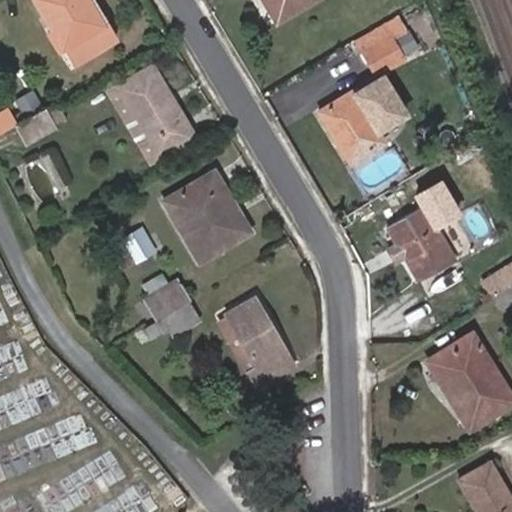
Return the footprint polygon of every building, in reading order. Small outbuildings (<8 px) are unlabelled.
[(86,0),(33,0),(50,27),(61,47),(63,46),(72,62),(115,37),(105,21),(101,23),(86,0)] [(263,0),(276,21),(309,0),(263,0)] [(356,41),(362,51),(390,36),(395,32),(388,22),(356,41)] [(50,27),(42,32),(57,56),(64,52),(61,47),(50,27)] [(362,51),(375,75),(403,60),(390,36),(362,51)] [(150,69),(118,88),(158,154),(190,135),(150,69)] [(352,91),(318,111),(338,144),(343,141),(354,160),(383,142),(376,131),(367,116),(395,98),(382,77),(354,94),(352,91)] [(111,92),(151,158),(158,154),(118,88),(111,92)] [(367,116),(376,131),(405,113),(395,98),(367,116)] [(55,104),(43,111),(53,127),(65,120),(55,104)] [(8,109),(0,113),(0,129),(15,121),(8,109)] [(17,126),(27,142),(53,127),(43,111),(17,126)] [(163,201),(199,262),(243,235),(228,211),(235,207),(213,171),(163,201)] [(403,256),(416,277),(453,254),(436,225),(458,212),(437,177),(411,193),(420,208),(386,228),(397,245),(403,256)] [(228,211),(243,235),(249,231),(235,207),(228,211)] [(441,226),(461,254),(475,244),(455,216),(441,226)] [(394,262),(403,256),(397,245),(387,251),(394,262)] [(511,284),(511,273),(508,268),(483,284),(491,297),(511,284)] [(145,299),(157,319),(159,317),(188,300),(175,280),(145,299)] [(499,309),(511,301),(511,284),(491,297),(499,309)] [(254,296),(227,312),(266,379),(293,363),(254,296)] [(157,319),(144,327),(151,337),(168,327),(173,336),(199,320),(188,300),(159,317),(157,319)] [(227,312),(218,317),(257,384),(266,379),(227,312)] [(511,399),(471,332),(430,358),(449,389),(446,391),(468,427),(469,427),(511,400),(511,399)] [(511,511),(511,501),(489,462),(458,479),(476,511),(511,511)]
